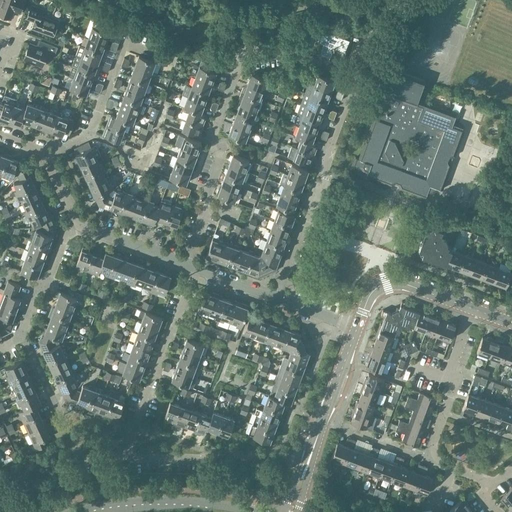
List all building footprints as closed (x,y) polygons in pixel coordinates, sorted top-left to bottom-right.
[(14,10),(20,13),(25,0),(24,0),(1,0),(0,3),(0,14),(11,19),(14,10)] [(34,22),(32,29),(53,37),(58,23),(41,16),(43,10),(31,6),(27,19),(34,22)] [(89,37),(105,43),(107,38),(108,38),(110,37),(113,28),(95,21),(89,37)] [(333,52),(329,62),(340,67),(345,55),(343,54),(344,52),(346,52),(350,40),(338,36),(338,37),(335,36),(336,35),(323,30),(319,42),(329,46),(328,50),(333,52)] [(85,36),(81,46),(103,54),(105,51),(104,49),(103,49),(105,43),(85,36)] [(58,47),(41,41),(39,46),(37,47),(30,44),(24,59),(43,67),(45,60),(47,61),(49,60),(50,56),(54,57),(58,47)] [(80,46),(76,56),(97,64),(100,58),(102,58),(103,54),(81,46),(80,46)] [(153,55),(169,60),(171,55),(155,49),(153,55)] [(169,60),(153,55),(151,60),(155,62),(167,66),(169,60)] [(77,68),(96,75),(97,72),(96,70),(95,69),(97,64),(81,58),(76,56),(72,66),(77,68)] [(139,56),(135,66),(151,72),(155,62),(151,60),(139,56)] [(201,60),(195,77),(212,83),(216,72),(213,71),(215,66),(201,60)] [(135,66),(131,76),(147,83),(151,72),(135,66)] [(399,184),(400,188),(426,197),(427,194),(428,194),(438,190),(438,189),(442,190),(451,165),(449,161),(451,157),(454,156),(464,130),(462,130),(463,126),(453,122),(456,115),(418,100),(425,81),(396,70),(384,66),(375,89),(376,89),(372,100),(380,103),(359,159),(355,157),(352,165),(357,176),(365,179),(367,175),(391,185),(395,183),(399,184)] [(77,68),(74,78),(90,84),(92,79),(93,79),(95,78),(96,75),(77,68)] [(251,73),(248,84),(264,90),(268,79),(251,73)] [(24,78),(14,74),(12,80),(22,84),(24,78)] [(318,75),(314,85),(331,91),(335,81),(318,75)] [(131,76),(127,87),(144,93),(147,83),(131,76)] [(195,77),(192,87),(208,93),(212,83),(195,77)] [(90,84),(74,78),(70,89),(88,96),(90,92),(89,90),(88,90),(90,84)] [(309,83),(305,93),(327,101),(331,91),(314,85),(309,83)] [(243,87),(241,93),(260,100),(264,90),(248,84),(246,87),(245,86),(243,87)] [(182,95),(188,97),(204,103),(208,93),(192,87),(186,85),(182,95)] [(127,87),(123,97),(140,103),(144,93),(127,87)] [(238,104),(240,104),(256,110),(260,100),(241,93),(238,102),(238,104)] [(301,104),(307,106),(323,112),(327,101),(305,93),(301,104)] [(0,114),(0,118),(9,122),(16,103),(17,100),(12,98),(12,99),(4,96),(2,101),(0,100),(0,114)] [(123,97),(120,107),(136,113),(140,103),(123,97)] [(184,108),(190,110),(190,109),(200,113),(201,113),(204,103),(188,97),(184,108)] [(20,126),(22,120),(21,120),(26,110),(25,109),(20,107),(21,105),(16,103),(9,122),(20,126)] [(22,120),(32,124),(39,105),(34,104),(33,106),(27,104),(25,109),(26,110),(21,120),(22,120)] [(240,104),(236,115),(253,121),(256,110),(240,104)] [(32,124),(42,128),(48,111),(43,109),(43,107),(39,105),(32,124)] [(307,106),(303,116),(319,122),(323,112),(307,106)] [(120,107),(116,117),(127,121),(127,122),(132,124),(136,113),(120,107)] [(190,110),(186,120),(202,126),(206,115),(201,113),(200,113),(190,109),(190,110)] [(42,128),(52,132),(59,113),(54,111),(53,113),(48,111),(42,128)] [(59,113),(52,132),(63,135),(64,133),(69,135),(74,121),(69,119),(63,117),(64,115),(59,113)] [(294,124),(299,126),(316,132),(319,122),(303,116),(297,114),(294,124)] [(110,115),(107,126),(123,132),(127,122),(127,121),(116,117),(110,115)] [(236,115),(232,125),(249,131),(253,121),(236,115)] [(202,126),(186,120),(182,130),(198,136),(202,126)] [(249,131),(232,125),(229,135),(245,141),(249,131)] [(123,132),(107,126),(103,136),(119,142),(123,132)] [(295,137),(301,139),(301,138),(312,142),(316,132),(299,126),(295,137)] [(175,145),(181,147),(197,153),(201,143),(179,134),(175,145)] [(301,139),(297,149),(314,155),(318,144),(312,142),(301,138),(301,139)] [(77,164),(78,166),(96,158),(94,152),(96,151),(94,146),(91,147),(89,142),(74,149),(77,154),(76,155),(79,162),(78,162),(77,164)] [(181,147),(177,157),(193,163),(197,153),(181,147)] [(297,149),(292,147),(288,157),(310,165),(314,155),(297,149)] [(0,173),(1,174),(8,156),(5,154),(3,155),(3,156),(0,155),(0,173)] [(233,154),(229,165),(245,171),(249,160),(233,154)] [(14,174),(18,176),(28,165),(12,160),(12,159),(11,157),(8,156),(1,174),(12,178),(14,174)] [(177,157),(173,167),(190,173),(193,163),(177,157)] [(82,169),(85,176),(103,168),(101,163),(99,164),(96,158),(78,166),(79,169),(81,169),(82,169)] [(292,164),(288,175),(304,181),(308,170),(292,164)] [(15,190),(17,195),(35,186),(32,180),(32,179),(33,177),(28,165),(18,176),(20,180),(14,183),(17,189),(15,190)] [(229,165),(225,175),(242,181),(245,171),(229,165)] [(190,173),(173,167),(169,178),(186,184),(190,173)] [(87,185),(88,187),(106,179),(103,173),(105,172),(103,168),(85,176),(88,182),(88,183),(87,185)] [(225,175),(222,185),(238,191),(242,181),(225,175)] [(288,175),(284,185),(300,191),(304,181),(288,175)] [(92,190),(99,206),(109,196),(107,191),(113,189),(111,184),(109,184),(106,179),(88,187),(89,189),(91,190),(92,190)] [(178,191),(189,195),(191,189),(189,189),(180,185),(178,191)] [(218,190),(216,195),(234,202),(238,191),(222,185),(220,189),(218,190)] [(284,185),(280,195),(297,201),(298,198),(299,198),(302,198),(304,192),(300,191),(284,185)] [(21,198),(24,204),(42,196),(41,194),(39,193),(38,193),(35,186),(17,195),(19,199),(21,198)] [(114,209),(121,212),(128,193),(123,191),(122,194),(116,191),(114,198),(109,196),(99,206),(112,211),(114,210),(114,209)] [(129,217),(131,218),(138,199),(132,197),(133,195),(128,193),(121,212),(128,214),(128,215),(129,217)] [(297,201),(280,195),(276,205),(293,212),(297,201)] [(24,211),(26,216),(44,207),(41,200),(42,200),(43,198),(42,196),(24,204),(27,210),(24,211)] [(135,217),(142,220),(149,201),(145,199),(144,201),(138,199),(131,218),(133,219),(135,218),(135,217)] [(153,226),(155,220),(154,220),(159,207),(153,205),(154,203),(149,201),(142,220),(149,222),(149,223),(150,225),(153,226)] [(159,219),(166,222),(172,206),(161,201),(159,207),(154,220),(155,220),(157,221),(159,220),(159,219)] [(172,206),(166,222),(173,224),(173,225),(174,227),(176,228),(183,210),(172,206)] [(40,223),(42,227),(56,226),(50,214),(48,214),(44,207),(26,216),(29,220),(31,219),(34,225),(40,223)] [(278,209),(274,220),(293,227),(294,224),(293,222),(292,221),(294,215),(278,209)] [(446,267),(452,250),(448,249),(449,246),(445,244),(442,240),(444,235),(441,234),(443,230),(438,228),(440,222),(428,218),(424,231),(425,231),(417,254),(440,263),(439,264),(446,267)] [(274,220),(270,230),(287,236),(289,231),(290,231),(292,230),(293,227),(274,220)] [(33,239),(32,240),(51,247),(52,244),(51,242),(50,242),(56,226),(42,227),(40,231),(36,230),(35,232),(34,232),(32,233),(31,236),(32,238),(33,239)] [(245,228),(241,226),(238,233),(248,236),(250,235),(247,227),(245,228)] [(270,230),(267,240),(285,247),(287,244),(286,242),(285,242),(287,236),(270,230)] [(214,259),(217,260),(223,244),(217,242),(218,239),(213,237),(206,256),(207,256),(206,258),(207,260),(211,261),(213,260),(214,259)] [(32,240),(28,251),(45,257),(47,251),(49,250),(51,247),(32,240)] [(267,240),(263,250),(279,257),(281,251),(282,251),(284,250),(285,247),(267,240)] [(217,260),(227,264),(234,245),(224,241),(223,244),(217,260)] [(227,264),(237,267),(243,251),(238,249),(239,247),(234,245),(227,264)] [(76,267),(87,271),(93,255),(86,252),(86,251),(85,249),(82,248),(76,267)] [(105,274),(110,276),(117,257),(110,254),(110,253),(109,251),(106,250),(104,256),(100,269),(106,272),(105,274)] [(254,253),(247,271),(258,275),(259,278),(277,270),(275,267),(279,257),(263,250),(261,255),(258,256),(254,255),(255,253),(254,253)] [(458,269),(464,254),(452,250),(446,267),(453,269),(454,268),(458,269)] [(28,251),(25,261),(43,268),(44,264),(43,262),(45,257),(28,251)] [(237,267),(247,271),(254,253),(249,251),(249,253),(243,251),(237,267)] [(469,275),(475,259),(464,254),(458,269),(462,271),(462,273),(469,275)] [(98,275),(100,269),(104,256),(102,255),(100,256),(100,257),(93,255),(87,271),(98,275)] [(115,275),(121,277),(128,259),(126,258),(124,259),(117,257),(110,276),(114,277),(115,275)] [(126,282),(131,283),(138,265),(131,262),(131,261),(130,259),(128,259),(121,277),(127,279),(126,282)] [(477,277),(482,278),(487,263),(475,259),(469,275),(477,278),(477,277)] [(43,268),(25,261),(21,271),(37,277),(39,271),(40,272),(42,271),(43,268)] [(485,281),(493,284),(499,268),(487,263),(482,278),(486,280),(485,281)] [(137,283),(143,285),(150,266),(147,266),(145,266),(145,267),(138,265),(131,283),(136,285),(137,283)] [(148,290),(153,291),(160,273),(153,270),(153,269),(152,267),(150,266),(143,285),(149,287),(148,290)] [(499,268),(493,284),(500,287),(501,285),(506,287),(511,272),(499,268)] [(160,273),(153,291),(158,293),(158,291),(165,293),(172,275),(169,274),(167,274),(167,275),(160,273)] [(20,286),(8,281),(6,287),(18,292),(20,286)] [(172,288),(179,291),(181,284),(174,282),(172,288)] [(18,292),(6,287),(0,302),(0,304),(16,310),(19,303),(21,303),(22,300),(16,297),(18,292)] [(58,297),(56,303),(73,309),(77,298),(58,291),(57,295),(58,297)] [(203,311),(209,313),(216,294),(214,293),(212,294),(212,295),(204,292),(197,311),(202,313),(203,311)] [(125,301),(127,295),(122,293),(118,303),(123,305),(125,301)] [(214,317),(219,319),(226,301),(219,298),(219,297),(219,295),(216,294),(209,313),(215,315),(214,317)] [(225,319),(231,321),(238,302),(235,301),(233,302),(233,303),(226,301),(219,319),(224,321),(225,319)] [(380,324),(378,330),(394,336),(396,332),(399,333),(401,326),(409,328),(410,325),(414,327),(420,310),(414,308),(413,310),(406,307),(407,303),(402,301),(398,312),(393,314),(383,310),(381,315),(384,317),(382,324),(380,324)] [(238,302),(231,321),(237,323),(236,325),(241,327),(249,306),(238,302)] [(52,309),(50,312),(69,319),(73,309),(56,303),(54,308),(52,309)] [(0,316),(2,318),(0,322),(10,332),(15,319),(14,317),(13,317),(16,310),(0,304),(0,316)] [(428,313),(420,310),(414,327),(426,331),(431,316),(427,315),(428,313)] [(51,317),(49,323),(65,329),(69,319),(50,312),(49,315),(50,317),(51,317)] [(145,312),(141,322),(158,328),(159,325),(160,326),(162,325),(164,321),(163,319),(162,318),(145,312)] [(249,334),(254,336),(260,320),(257,318),(257,317),(256,315),(252,313),(250,314),(250,316),(243,334),(248,336),(249,334)] [(431,316),(426,331),(438,336),(444,319),(436,316),(436,318),(431,316)] [(259,340),(263,342),(271,320),(267,319),(266,320),(265,321),(260,320),(254,336),(260,338),(259,340)] [(444,319),(438,336),(450,340),(455,325),(451,324),(451,322),(444,319)] [(269,341),(274,343),(280,327),(276,325),(276,324),(275,322),(271,320),(263,342),(268,344),(269,341)] [(0,336),(10,332),(0,322),(0,336)] [(141,322),(138,332),(157,340),(159,334),(158,332),(157,332),(158,328),(141,322)] [(44,329),(39,342),(53,342),(55,337),(61,339),(65,329),(49,323),(47,328),(46,328),(44,329)] [(279,348),(284,349),(291,331),(291,329),(290,327),(286,326),(284,327),(284,328),(280,327),(274,343),(280,345),(279,348)] [(377,338),(375,342),(390,348),(394,336),(378,330),(375,338),(377,338)] [(291,352),(289,357),(305,363),(309,353),(312,351),(304,333),(301,335),(291,331),(284,349),(284,350),(285,347),(289,349),(291,352)] [(138,332),(134,343),(150,349),(151,346),(153,346),(155,345),(157,340),(138,332)] [(477,352),(489,357),(495,340),(488,337),(487,339),(482,337),(477,352)] [(187,339),(183,349),(199,355),(203,345),(187,339)] [(489,357),(501,361),(506,346),(502,344),(503,343),(495,340),(489,357)] [(39,342),(48,362),(66,353),(64,349),(62,350),(59,344),(55,346),(53,342),(39,342)] [(372,346),(369,354),(386,360),(390,348),(375,342),(373,347),(372,346)] [(134,343),(130,353),(147,359),(150,349),(134,343)] [(501,361),(511,365),(511,346),(511,348),(506,346),(501,361)] [(183,349),(179,360),(200,367),(204,357),(199,355),(183,349)] [(48,362),(53,372),(68,364),(66,359),(68,358),(66,353),(48,362)] [(130,353),(126,363),(143,369),(147,359),(130,353)] [(386,360),(369,354),(366,361),(368,362),(366,366),(381,372),(386,360)] [(285,367),(304,374),(305,371),(304,368),(303,368),(305,363),(289,357),(285,355),(281,365),(285,367)] [(8,380),(26,371),(23,365),(24,364),(25,362),(23,360),(5,368),(8,374),(6,375),(8,380)] [(179,360),(176,370),(197,377),(200,367),(179,360)] [(143,369),(126,363),(121,361),(119,364),(118,367),(120,370),(123,371),(122,374),(139,380),(139,379),(141,380),(142,379),(144,375),(143,373),(142,372),(143,369)] [(53,372),(57,382),(75,373),(73,369),(71,370),(68,364),(53,372)] [(304,374),(285,367),(281,365),(277,375),(298,383),(300,378),(301,378),(303,377),(304,374)] [(197,377),(176,370),(172,380),(193,388),(197,377)] [(13,383),(15,389),(33,381),(32,378),(30,378),(29,378),(26,371),(8,380),(10,384),(13,383)] [(57,382),(66,401),(76,391),(74,386),(78,384),(75,379),(77,378),(75,373),(57,382)] [(365,378),(363,385),(379,392),(384,379),(369,374),(367,379),(365,378)] [(296,388),(298,383),(277,375),(273,385),(296,394),(298,391),(296,388)] [(13,390),(18,400),(36,392),(33,385),(34,383),(33,381),(15,389),(13,390)] [(273,385),(270,395),(274,397),(285,401),(284,402),(287,403),(290,404),(292,398),(293,398),(295,398),(296,394),(273,385)] [(361,394),(360,398),(375,403),(379,392),(363,385),(360,393),(361,394)] [(81,404),(87,406),(94,388),(89,386),(89,388),(83,386),(80,392),(76,391),(66,401),(79,406),(81,405),(81,404)] [(87,406),(97,410),(103,394),(98,392),(99,389),(94,388),(87,406)] [(22,404),(25,410),(37,404),(43,402),(42,399),(39,398),(39,399),(36,392),(18,400),(20,405),(22,404)] [(97,410),(108,414),(114,395),(110,393),(109,396),(103,394),(97,410)] [(408,396),(406,401),(432,411),(436,399),(420,393),(417,400),(408,396)] [(470,412),(475,413),(480,398),(468,394),(462,410),(470,413),(470,412)] [(114,395),(108,414),(118,418),(124,401),(118,399),(119,397),(114,395)] [(268,395),(264,405),(281,412),(283,405),(286,406),(287,403),(284,402),(285,401),(274,397),(270,395),(268,395)] [(354,409),(370,415),(375,403),(360,398),(358,402),(357,402),(354,409)] [(479,417),(486,419),(492,403),(480,398),(475,413),(479,415),(479,417)] [(413,410),(411,417),(427,423),(432,411),(406,401),(404,407),(413,410)] [(175,423),(181,406),(170,402),(164,419),(175,423)] [(494,420),(498,422),(504,407),(492,403),(486,419),(493,422),(494,420)] [(19,412),(24,423),(40,416),(37,409),(37,408),(38,406),(37,404),(25,410),(19,412)] [(256,408),(255,413),(256,414),(277,422),(281,412),(264,405),(263,411),(256,408)] [(185,426),(191,410),(181,406),(175,423),(185,426)] [(502,425),(510,428),(511,421),(511,410),(504,407),(498,422),(503,424),(502,425)] [(370,415),(354,409),(351,417),(353,417),(351,422),(366,427),(370,415)] [(195,430),(201,414),(191,410),(185,426),(195,430)] [(208,428),(218,432),(224,416),(213,412),(211,417),(211,418),(207,428),(208,428)] [(206,434),(208,428),(207,428),(211,418),(211,417),(201,414),(195,430),(194,432),(195,433),(200,435),(201,434),(202,433),(206,434)] [(256,414),(252,424),(273,432),(277,422),(256,414)] [(24,423),(29,433),(47,425),(46,423),(43,422),(40,416),(24,423)] [(224,416),(218,432),(228,436),(234,420),(224,416)] [(399,420),(397,425),(423,435),(427,423),(411,417),(408,423),(399,420)] [(273,432),(252,424),(248,435),(269,442),(273,432)] [(47,425),(29,433),(36,450),(48,444),(46,438),(50,437),(46,430),(47,429),(48,427),(47,425)] [(423,435),(397,425),(396,430),(404,434),(402,441),(418,447),(423,435)] [(339,461),(343,462),(349,447),(337,443),(331,459),(339,462),(339,461)] [(347,466),(355,468),(361,452),(349,447),(343,462),(348,464),(347,466)] [(363,469),(367,471),(373,456),(361,452),(355,468),(362,471),(363,469)] [(371,474),(378,477),(385,461),(373,456),(367,471),(371,473),(371,474)] [(387,478),(391,480),(397,465),(385,461),(378,477),(386,480),(387,478)] [(395,483),(402,486),(408,469),(397,465),(391,480),(395,481),(395,483)] [(410,487),(415,489),(420,474),(408,469),(402,486),(410,489),(410,487)] [(420,474),(415,489),(419,490),(419,492),(426,495),(432,478),(420,474)] [(511,489),(501,499),(509,509),(511,506),(511,489)] [(451,511),(467,511),(470,510),(467,506),(469,505),(463,499),(449,510),(451,511)]
